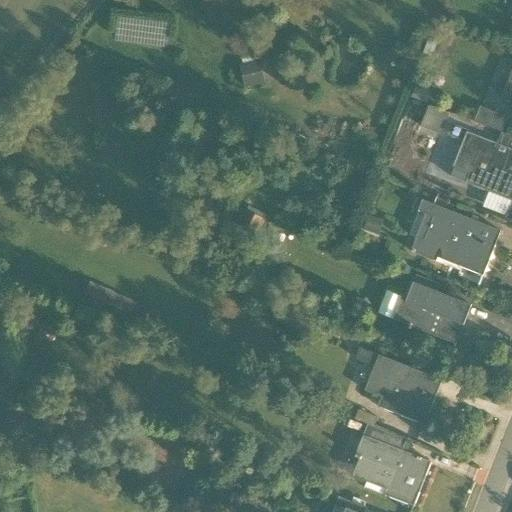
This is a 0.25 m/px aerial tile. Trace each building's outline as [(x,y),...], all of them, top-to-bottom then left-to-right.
[(245,85),(265,83),(264,61),(243,63),(245,85)] [(511,77),(502,103),(511,107),(511,77)] [(475,122),(502,132),(509,115),(481,105),(475,122)] [(496,146),(466,133),(451,169),(467,176),(463,186),(510,204),(511,198),(511,140),(501,136),(496,146)] [(411,254),(481,282),(500,236),(430,208),(411,254)] [(401,282),(385,321),(454,348),(470,309),(401,282)] [(33,357),(17,353),(14,366),(30,370),(33,357)] [(363,391),(381,398),(377,408),(423,426),(427,416),(440,383),(377,358),(363,391)] [(360,459),(350,483),(413,508),(430,466),(406,456),(411,444),(366,426),(354,457),(360,459)] [(363,511),(364,510),(337,499),(332,511),(363,511)]
